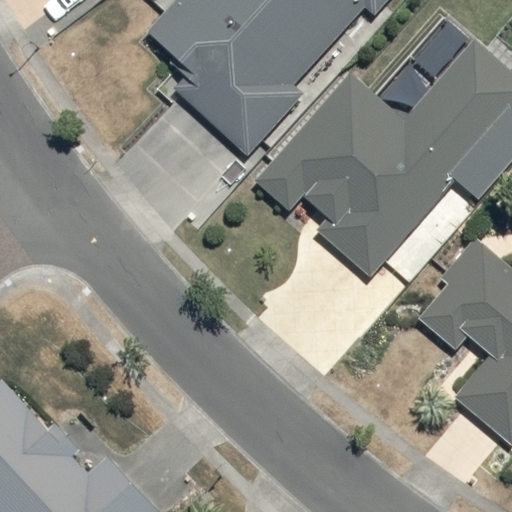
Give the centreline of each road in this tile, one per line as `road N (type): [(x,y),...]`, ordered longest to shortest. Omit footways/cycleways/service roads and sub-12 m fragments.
road 1 (residential): [(420,511),(360,470),(97,172)]
road 2 (residential): [(97,172),(0,61)]
